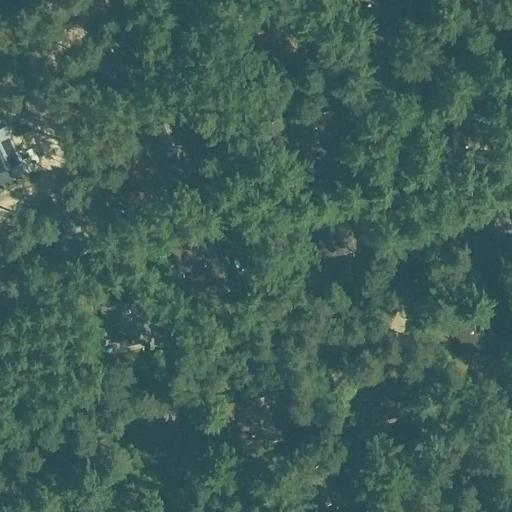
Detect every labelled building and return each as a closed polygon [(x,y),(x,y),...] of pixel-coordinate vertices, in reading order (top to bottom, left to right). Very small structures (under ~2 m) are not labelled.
[(354,0),(356,8),(366,6),(366,9),(370,8),(370,5),(379,3),(382,16),(384,25),(386,25),(386,27),(391,26),(391,24),(394,23),(392,13),(399,11),(397,0),(354,0)] [(280,51),(295,49),(289,6),(253,11),(259,49),(269,47),(269,50),(273,49),(273,46),(279,45),(280,51)] [(93,61),(106,90),(135,76),(122,47),(93,61)] [(343,157),(342,145),(335,146),(333,127),(339,126),(336,110),(329,112),(329,113),(289,119),(292,138),(304,136),(307,157),(317,155),(317,158),(321,157),(321,154),(336,152),(336,158),(343,157)] [(468,146),(483,144),(481,119),(487,119),(486,111),(479,111),(479,113),(451,115),(454,147),(464,146),(464,149),(468,149),(468,146)] [(149,136),(165,174),(174,170),(178,180),(197,172),(174,117),(162,122),(165,129),(149,136)] [(1,181),(24,170),(25,172),(34,168),(28,155),(22,159),(6,124),(4,125),(6,130),(0,132),(0,183),(0,184),(2,183),(1,181)] [(80,246),(82,249),(92,244),(72,206),(48,219),(66,253),(80,246)] [(511,247),(511,243),(506,207),(496,209),(496,210),(456,216),(459,231),(471,229),(473,246),(483,244),(484,247),(487,246),(488,252),(511,247)] [(344,215),(344,216),(315,221),(321,252),(350,247),(346,222),(352,221),(351,214),(344,215)] [(206,286),(220,282),(223,294),(224,294),(224,293),(229,292),(227,281),(219,249),(213,250),(211,242),(184,249),(184,248),(172,251),(178,276),(188,273),(192,290),(202,287),(203,290),(206,289),(206,286)] [(133,338),(148,335),(150,347),(160,345),(158,336),(156,336),(149,301),(141,303),(141,304),(115,309),(114,305),(102,307),(101,307),(104,326),(116,324),(119,341),(129,339),(130,342),(134,341),(133,338)] [(498,349),(494,324),(492,317),(485,318),(486,319),(457,325),(463,356),(498,349)] [(371,399),(374,416),(383,414),(384,417),(388,416),(387,413),(402,411),(404,422),(411,421),(404,377),(396,378),(396,379),(356,386),(359,401),(371,399)] [(269,431),(271,442),(284,440),(281,428),(277,428),(272,397),(271,397),(263,398),(263,400),(236,404),(223,406),(226,421),(238,419),(241,436),(250,434),(251,437),(255,436),(254,433),(269,431)] [(165,446),(166,456),(167,464),(172,463),(174,473),(184,471),(173,403),(156,406),(156,407),(151,408),(153,416),(129,420),(128,420),(130,435),(140,433),(143,450),(152,449),(153,451),(157,451),(156,448),(165,446)] [(317,503),(332,498),(336,509),(344,506),(330,464),(321,467),(321,468),(295,477),(282,481),(287,496),(299,492),(304,508),(314,504),(315,507),(318,506),(317,503)]
